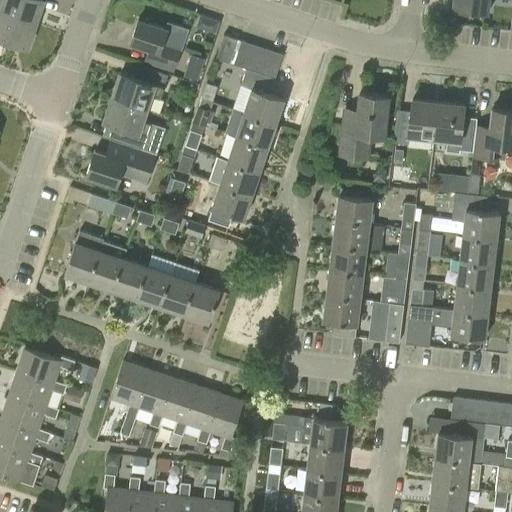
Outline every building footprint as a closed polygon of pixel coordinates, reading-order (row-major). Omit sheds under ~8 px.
[(1,0),(0,5),(0,11),(35,23),(42,0),(41,0),(1,0)] [(487,12),(488,0),(451,0),(450,8),(487,12)] [(35,23),(0,11),(0,41),(26,50),(35,23)] [(203,12),(199,25),(217,31),(222,19),(203,12)] [(137,19),(129,42),(148,49),(143,60),(171,69),(175,70),(188,30),(179,27),(166,22),(164,28),(137,19)] [(224,34),(216,58),(229,62),(237,38),(224,34)] [(233,63),(247,68),(255,44),(241,40),(233,63)] [(260,72),(268,49),(255,44),(247,68),(260,72)] [(282,53),(268,49),(260,72),(274,77),(282,53)] [(183,76),(197,80),(205,58),(190,54),(183,76)] [(111,98),(145,109),(149,95),(159,98),(167,75),(139,65),(134,77),(119,72),(111,98)] [(241,84),(250,87),(242,112),(274,123),(282,98),(269,93),(274,77),(260,72),(247,68),(241,84)] [(201,97),(212,101),(217,86),(206,82),(201,97)] [(387,96),(359,93),(357,110),(344,109),(339,154),(366,157),(369,135),(383,136),(387,96)] [(150,123),(141,120),(145,109),(111,98),(103,121),(118,126),(114,138),(143,147),(150,123)] [(407,144),(409,134),(432,137),(436,102),(411,99),(410,112),(397,110),(393,143),(407,144)] [(460,150),(471,151),(475,117),(461,116),(462,104),(436,102),(432,137),(447,138),(446,151),(459,152),(460,150)] [(198,106),(193,121),(204,125),(210,109),(198,106)] [(475,117),(471,151),(473,151),(472,155),(499,159),(499,155),(500,144),(511,144),(511,110),(489,108),(488,125),(476,124),(476,117),(475,117)] [(234,135),(266,146),(274,123),(242,112),(232,109),(225,132),(234,135)] [(201,133),(190,130),(185,145),(196,149),(201,133)] [(226,159),(258,170),(266,146),(234,135),(226,159)] [(85,176),(114,186),(118,173),(146,183),(156,154),(110,138),(106,153),(94,149),(85,176)] [(393,161),(401,162),(402,149),(394,148),(393,161)] [(193,157),(182,154),(177,169),(188,173),(193,157)] [(218,183),(250,194),(258,170),(226,159),(218,183)] [(372,182),(385,183),(386,170),(378,169),(373,174),(372,182)] [(473,194),(477,194),(480,174),(470,173),(468,193),(473,194)] [(180,197),(185,182),(174,178),(169,193),(180,197)] [(242,218),(250,194),(218,183),(210,208),(242,218)] [(72,203),(74,200),(87,204),(103,209),(107,198),(91,193),(70,186),(65,200),(72,203)] [(452,219),(463,221),(461,234),(495,238),(498,211),(489,210),(491,196),(473,194),(468,193),(455,191),(452,219)] [(337,194),(334,220),(367,224),(370,198),(337,194)] [(116,201),(112,212),(127,217),(131,206),(116,201)] [(402,217),(414,219),(415,203),(404,201),(402,217)] [(155,214),(140,209),(136,220),(151,225),(155,214)] [(421,212),(419,228),(430,230),(432,214),(421,212)] [(160,228),(175,233),(179,222),(163,217),(160,228)] [(186,231),(201,236),(205,224),(190,220),(186,231)] [(367,224),(334,220),(331,245),(364,249),(367,224)] [(399,243),(411,244),(412,228),(401,227),(399,243)] [(428,255),(430,230),(419,228),(416,254),(428,255)] [(64,273),(88,281),(102,238),(79,230),(75,242),(74,241),(64,273)] [(208,244),(223,249),(226,238),(211,233),(208,244)] [(459,258),(492,262),(495,238),(461,234),(459,258)] [(103,238),(102,238),(88,281),(111,289),(122,257),(125,247),(103,240),(103,238)] [(364,249),(331,245),(328,270),(361,274),(364,249)] [(396,268),(408,270),(410,254),(398,252),(396,268)] [(135,297),(146,265),(122,257),(111,289),(135,297)] [(456,284),(490,287),(492,262),(459,258),(456,284)] [(413,279),(425,280),(427,264),(415,263),(413,279)] [(159,305),(170,273),(146,265),(135,297),(159,305)] [(361,274),(328,270),(325,295),(358,299),(361,274)] [(183,312),(193,281),(170,273),(159,305),(183,312)] [(393,293),(405,295),(407,278),(395,277),(393,293)] [(218,289),(193,281),(183,312),(208,321),(218,289)] [(453,309),(487,313),(490,287),(456,284),(453,309)] [(412,288),(410,304),(419,305),(422,305),(424,289),(412,288)] [(357,323),(355,323),(358,299),(325,295),(322,319),(335,321),(333,333),(355,336),(357,323)] [(385,340),(389,302),(373,300),(369,338),(385,340)] [(404,304),(389,302),(385,340),(399,342),(401,326),(402,320),(404,304)] [(418,313),(419,305),(410,304),(407,329),(419,330),(419,322),(421,313),(418,313)] [(422,305),(419,305),(418,313),(421,313),(419,322),(435,324),(442,320),(452,321),(450,335),(484,338),(487,313),(453,309),(432,306),(422,305)] [(17,367),(53,380),(58,365),(71,369),(74,360),(61,355),(60,359),(23,347),(17,367)] [(134,418),(138,407),(151,369),(121,360),(108,398),(129,404),(125,415),(134,418)] [(96,368),(83,364),(79,376),(92,380),(96,368)] [(66,384),(53,380),(17,367),(9,391),(45,404),(50,389),(63,393),(66,384)] [(162,415),(175,377),(151,369),(138,407),(153,412),(149,423),(159,426),(162,415)] [(182,434),(186,423),(199,385),(175,377),(162,415),(177,420),(173,431),(182,434)] [(210,431),(223,393),(199,385),(186,423),(201,428),(197,439),(194,449),(203,452),(206,442),(210,431)] [(83,391),(68,386),(64,397),(79,402),(83,391)] [(45,404),(9,391),(1,415),(37,427),(42,413),(55,417),(58,408),(45,404)] [(223,393),(210,431),(225,436),(221,448),(230,450),(235,437),(231,436),(242,400),(223,393)] [(450,418),(462,419),(464,397),(453,396),(450,418)] [(473,420),(476,399),(464,397),(462,419),(473,420)] [(485,422),(487,400),(476,399),(473,420),(477,421),(485,422)] [(496,423),(499,401),(487,400),(485,422),(496,423)] [(508,425),(510,403),(499,401),(496,423),(508,425)] [(313,417),(310,443),(343,446),(346,421),(331,419),(332,404),(320,403),(319,418),(313,417)] [(72,440),(80,415),(71,412),(63,436),(72,440)] [(37,427),(1,415),(0,416),(0,441),(29,451),(34,437),(47,442),(50,432),(37,427)] [(438,432),(435,457),(467,461),(467,462),(480,463),(499,465),(510,466),(511,466),(511,440),(508,440),(506,453),(482,451),(485,422),(477,421),(473,420),(462,419),(450,418),(431,416),(429,431),(438,432)] [(274,422),(272,438),(284,439),(285,423),(274,422)] [(145,431),(141,443),(151,446),(155,434),(145,431)] [(42,456),(29,451),(0,441),(0,473),(19,480),(20,479),(33,484),(40,464),(42,456)] [(307,467),(340,471),(343,446),(310,443),(307,467)] [(269,463),(281,464),(282,448),(271,447),(269,463)] [(125,511),(128,489),(113,488),(115,474),(116,474),(119,453),(107,452),(103,487),(106,487),(103,511),(125,511)] [(134,455),(132,471),(143,472),(145,456),(134,455)] [(478,488),(480,463),(467,462),(467,461),(435,457),(432,483),(464,487),(478,488)] [(169,459),(158,458),(156,471),(168,472),(169,459)] [(60,474),(64,464),(55,460),(52,467),(60,474)] [(221,466),(209,465),(208,478),(220,479),(221,466)] [(511,492),(511,466),(510,466),(499,465),(497,481),(508,482),(507,492),(511,492)] [(340,471),(307,467),(304,492),(337,497),(340,471)] [(280,473),(268,472),(266,488),(278,489),(280,473)] [(58,478),(45,474),(42,486),(54,490),(58,478)] [(128,489),(125,511),(151,511),(154,492),(139,491),(140,477),(130,476),(128,489)] [(176,511),(179,495),(163,494),(165,480),(155,479),(154,492),(151,511),(176,511)] [(179,495),(176,511),(202,511),(204,498),(189,497),(190,483),(180,482),(179,495)] [(429,509),(455,511),(461,511),(464,487),(432,483),(429,509)] [(204,498),(202,511),(231,511),(233,502),(214,499),(215,486),(205,485),(204,498)] [(494,506),(505,507),(507,492),(496,490),(494,506)] [(334,511),(337,497),(304,492),(301,511),(334,511)] [(274,511),(276,498),(265,497),(262,511),(274,511)] [(71,500),(67,511),(68,511),(76,511),(80,503),(71,500)]
